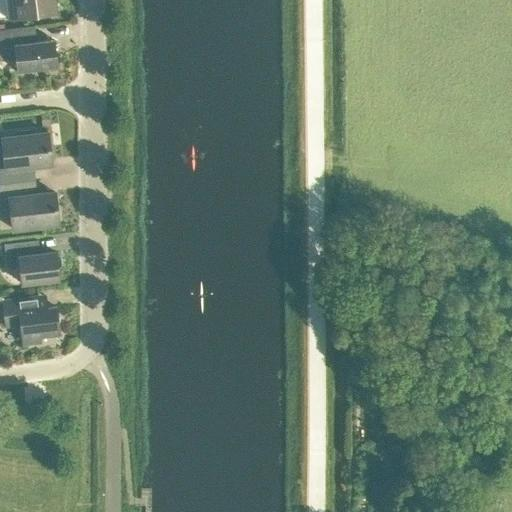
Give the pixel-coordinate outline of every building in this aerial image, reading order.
[(6,0),(9,19),(56,13),(54,0),(6,0)] [(0,59),(15,58),(17,71),(57,66),(53,39),(30,42),(28,26),(0,29),(0,59)] [(19,88),(18,78),(10,79),(11,89),(19,88)] [(51,163),(47,132),(31,134),(30,129),(16,131),(17,135),(1,137),(0,137),(0,183),(29,180),(27,166),(51,163)] [(29,180),(0,183),(0,198),(9,198),(12,228),(58,223),(54,191),(30,194),(29,180)] [(55,251),(32,254),(30,240),(4,244),(6,267),(19,265),(21,282),(58,278),(57,268),(61,265),(60,255),(55,253),(55,251)] [(39,335),(59,333),(56,306),(46,307),(45,295),(2,300),(5,326),(20,324),(22,343),(40,341),(39,335)]
